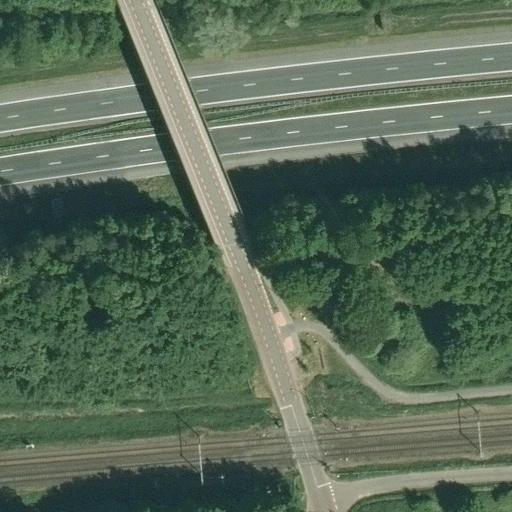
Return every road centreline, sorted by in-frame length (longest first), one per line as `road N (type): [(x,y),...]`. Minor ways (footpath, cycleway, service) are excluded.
road 1 (tertiary): [(321,501),(231,238),(133,0)]
road 2 (motorway): [(511,54),(0,117)]
road 3 (motorway): [(0,174),(511,113)]
road 4 (unclassified): [(321,501),(403,483),(511,476)]
